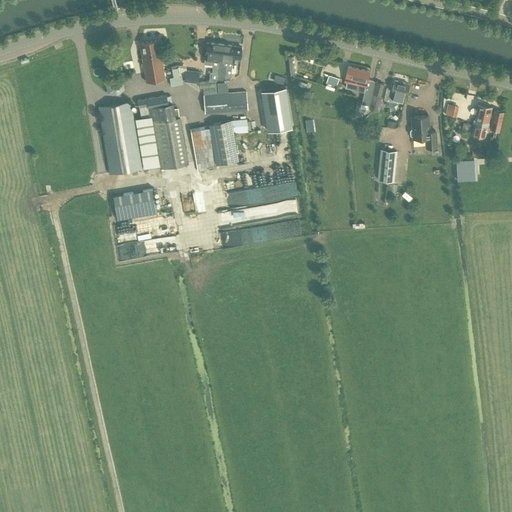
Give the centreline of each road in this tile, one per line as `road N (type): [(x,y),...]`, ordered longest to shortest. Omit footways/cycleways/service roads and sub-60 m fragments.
road 1 (track): [(121,511),(54,211),(61,196),(278,160)]
road 2 (tertiary): [(511,84),(208,18),(117,21),(0,53)]
